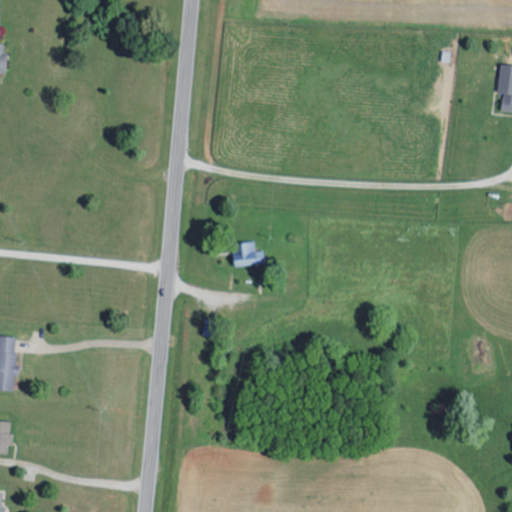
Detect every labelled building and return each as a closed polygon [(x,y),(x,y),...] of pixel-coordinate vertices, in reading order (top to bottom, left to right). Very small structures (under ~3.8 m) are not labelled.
[(0,81),(2,82),(3,72),(10,73),(11,53),(7,53),(8,43),(2,43),(3,29),(0,29),(0,81)] [(504,109),(511,109),(511,64),(504,64),(501,92),(506,93),(504,109)] [(237,266),(263,264),(262,252),(258,252),(257,242),(246,242),(246,257),(236,257),(237,266)] [(0,389),(17,390),(20,337),(0,335),(0,389)] [(0,453),(11,455),(13,434),(12,434),(13,422),(0,420),(0,453)]
